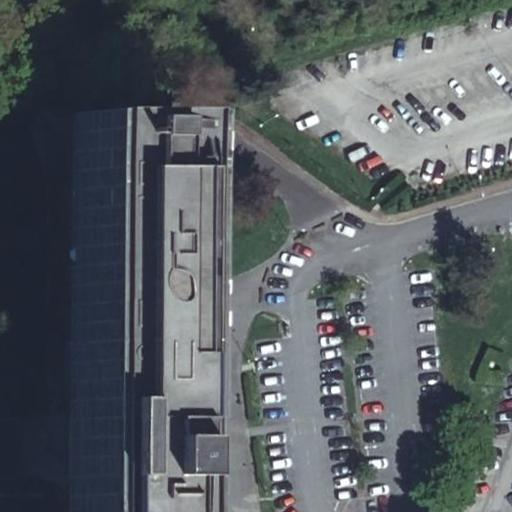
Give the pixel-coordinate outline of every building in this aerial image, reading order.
[(69,511),(72,113),(65,113),(62,511),(69,511)] [(159,421),(160,113),(72,113),(69,511),(158,511),(158,477),(159,421)] [(168,113),(160,113),(159,421),(167,422),(168,113)] [(20,416),(0,415),(0,474),(20,475),(20,416)] [(166,511),(167,477),(158,477),(158,511),(166,511)]
